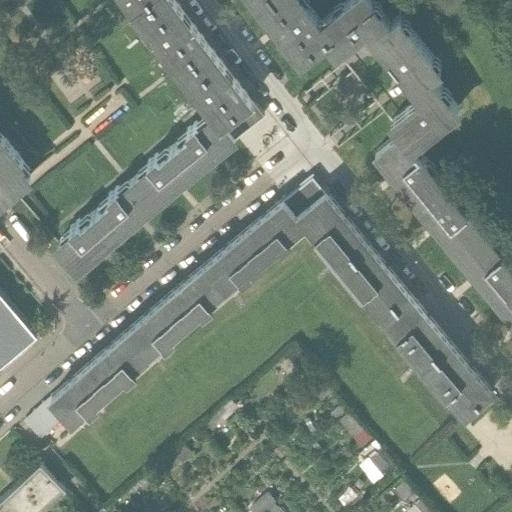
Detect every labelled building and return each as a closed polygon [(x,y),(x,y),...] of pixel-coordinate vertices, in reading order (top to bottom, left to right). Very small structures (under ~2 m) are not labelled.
[(220,123),(224,121),(254,100),(232,69),(188,9),(181,0),(138,0),(134,4),(212,112),(220,123)] [(315,23),(322,18),(308,0),(259,0),(280,27),(301,57),(327,38),(315,23)] [(413,146),(416,144),(461,107),(434,74),(445,65),(402,13),(392,21),(375,0),(343,0),(322,18),(315,23),(327,38),(337,50),(361,31),(368,26),(395,60),(423,93),(416,99),(391,119),(400,130),(413,146)] [(264,112),(254,100),(224,121),(236,134),(264,112)] [(189,131),(177,141),(199,168),(238,136),(236,134),(224,121),(220,123),(212,112),(198,123),(196,121),(187,128),(189,131)] [(0,126),(0,195),(34,170),(0,126)] [(413,146),(400,130),(377,150),(398,175),(439,226),(481,276),(511,313),(511,260),(416,144),(413,146)] [(151,163),(137,174),(158,200),(199,168),(177,141),(159,155),(156,152),(147,159),(151,163)] [(283,197),(295,212),(324,188),(311,173),(283,197)] [(110,197),(96,208),(116,234),(158,200),(137,174),(122,186),(119,182),(107,192),(110,197)] [(305,224),(379,311),(408,287),(389,265),(346,213),(324,188),(295,212),(305,224)] [(223,247),(203,264),(225,290),(240,277),(243,280),(248,276),(252,272),(249,269),(278,245),(282,249),(286,245),(291,241),(288,238),(305,224),(295,212),(283,197),(263,214),(223,247)] [(77,266),(116,234),(96,208),(80,221),(78,217),(69,224),(72,228),(56,241),(77,266)] [(211,302),(225,290),(203,264),(185,280),(147,311),(127,328),(150,355),(164,344),(166,346),(171,342),(175,338),(172,335),(201,310),(204,313),(208,309),(213,305),(211,302)] [(430,313),(408,287),(379,311),(466,414),(493,389),(472,363),(430,313)] [(0,362),(36,332),(0,289),(0,362)] [(135,368),(150,355),(127,328),(108,345),(68,380),(52,394),(68,412),(73,419),(88,406),(92,411),(96,407),(101,403),(98,399),(126,375),(128,378),(132,374),(136,370),(135,368)] [(52,394),(24,418),(40,436),(68,412),(52,394)] [(6,496),(21,511),(39,511),(67,486),(43,461),(14,488),(6,496)] [(267,511),(269,510),(270,511),(294,511),(270,487),(243,511),(267,511)] [(436,511),(428,495),(410,505),(413,511),(436,511)] [(0,511),(21,511),(6,496),(0,501),(0,511)]
